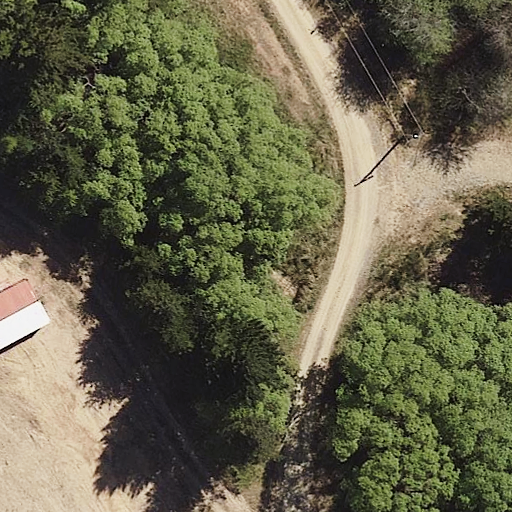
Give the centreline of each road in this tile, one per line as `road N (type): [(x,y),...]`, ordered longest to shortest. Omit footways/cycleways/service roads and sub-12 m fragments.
road 1 (track): [(281,511),(287,352),(332,207),(332,68),(294,0)]
road 2 (track): [(220,511),(73,269),(0,216)]
